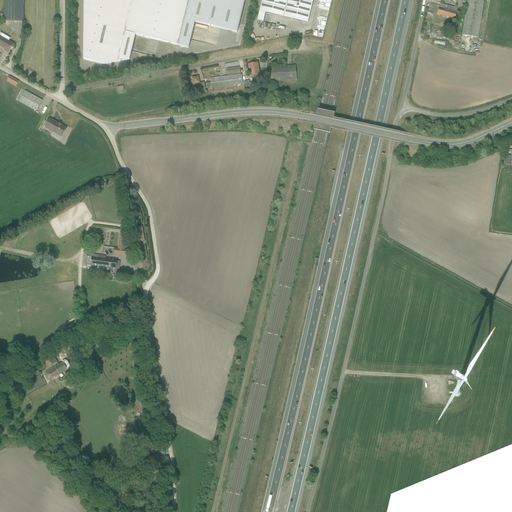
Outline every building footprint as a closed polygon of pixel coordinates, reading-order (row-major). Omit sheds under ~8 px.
[(24,22),(23,0),(5,0),(5,22),(24,22)] [(135,36),(175,45),(186,0),(83,0),(82,60),(102,65),(129,60),(135,36)] [(245,0),(186,0),(175,45),(188,48),(194,22),(237,32),(245,0)] [(264,0),(262,12),(310,23),(315,0),(264,0)] [(469,0),(465,37),(481,39),(486,0),(469,0)] [(458,9),(441,4),(438,15),(455,20),(458,9)] [(15,43),(1,34),(0,35),(0,45),(10,52),(15,43)] [(257,63),(247,65),(250,77),(259,75),(257,63)] [(208,76),(210,90),(243,85),(240,66),(226,67),(227,74),(208,76)] [(268,67),(269,81),(297,80),(296,66),(271,67),(268,67)] [(19,82),(9,77),(6,82),(16,88),(19,82)] [(191,77),(192,87),(198,86),(198,89),(205,89),(204,81),(198,82),(198,77),(191,77)] [(24,91),(18,102),(37,112),(42,101),(24,91)] [(63,138),(68,129),(50,119),(45,128),(63,138)] [(124,238),(119,238),(119,249),(112,249),(112,254),(127,254),(127,250),(124,250),(124,238)] [(118,278),(120,261),(92,257),(91,266),(113,269),(112,278),(118,278)] [(81,323),(77,317),(63,327),(67,333),(81,323)] [(98,359),(102,366),(119,358),(115,351),(98,359)] [(121,357),(116,371),(123,373),(127,359),(121,357)] [(48,381),(67,371),(63,362),(44,372),(48,381)] [(157,453),(147,455),(151,472),(160,470),(157,453)]
